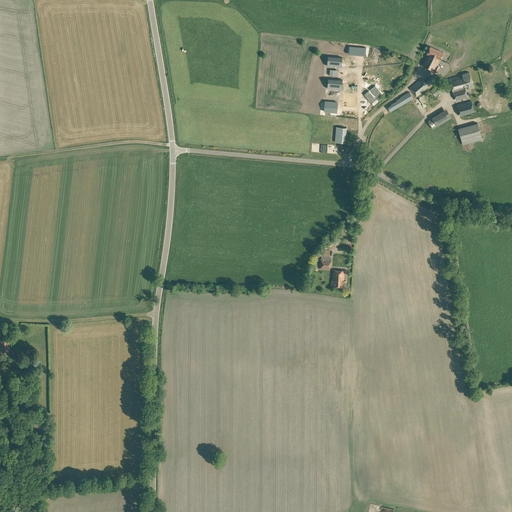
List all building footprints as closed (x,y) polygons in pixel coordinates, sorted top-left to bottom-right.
[(434,71),(437,73),(439,68),(436,66),(440,59),(443,52),(430,46),(426,54),(427,54),(422,66),(434,71)] [(341,57),(328,56),(328,66),(341,67),(341,57)] [(389,81),(390,79),(397,81),(399,73),(389,69),(383,88),(389,90),(392,82),(389,81)] [(379,86),(383,74),(378,72),(374,84),(379,86)] [(449,79),(455,100),(467,97),(465,89),(473,87),(469,72),(462,74),(462,75),(449,79)] [(409,88),(416,97),(435,81),(432,77),(427,81),(427,82),(426,83),(421,78),(409,88)] [(329,79),(328,88),(341,89),(342,80),(329,79)] [(387,107),(390,112),(393,110),(413,98),(409,92),(400,97),(400,98),(396,100),(397,101),(390,105),(391,105),(387,107)] [(456,105),(459,116),(474,112),(471,101),(456,105)] [(427,121),(432,129),(451,117),(449,114),(446,109),(427,121)] [(458,128),(463,145),(482,140),(478,123),(458,128)] [(335,142),(345,143),(346,127),(336,127),(335,142)] [(329,259),(329,256),(322,256),(321,259),(320,259),(319,269),(330,269),(330,260),(329,259)] [(332,288),(344,288),(344,282),(344,271),(333,270),(333,281),(332,281),(332,288)] [(0,345),(0,351),(9,351),(9,349),(10,349),(10,347),(9,343),(11,343),(11,340),(0,339),(0,344),(0,346),(0,345)]
